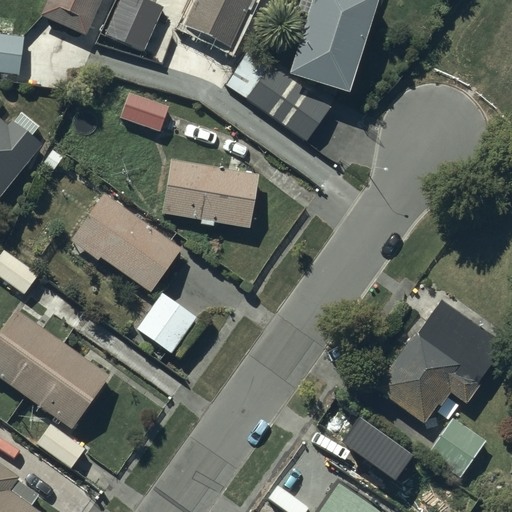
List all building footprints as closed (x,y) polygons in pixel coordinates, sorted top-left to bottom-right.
[(41,0),(38,8),(85,30),(98,0),(41,0)] [(152,0),(118,0),(105,30),(142,46),(161,4),(152,0)] [(192,0),(183,20),(228,42),(248,0),(192,0)] [(306,0),(287,64),(347,81),(370,0),(306,0)] [(0,29),(0,68),(17,70),(15,79),(63,85),(66,56),(46,53),(48,42),(22,39),(23,32),(0,29)] [(363,116),(334,100),(331,104),(250,46),(225,82),(338,163),(363,116)] [(128,87),(119,113),(158,128),(168,102),(128,87)] [(0,190),(42,139),(32,131),(39,123),(20,108),(13,117),(10,115),(6,120),(0,115),(0,190)] [(255,169),(168,156),(161,208),(199,213),(198,219),(211,221),(212,216),(248,222),(255,169)] [(100,251),(148,286),(179,243),(102,188),(68,235),(97,255),(100,251)] [(3,247),(0,251),(0,274),(22,291),(37,271),(3,247)] [(161,288),(135,325),(171,350),(196,313),(161,288)] [(389,358),(372,382),(423,418),(437,399),(439,401),(449,387),(466,399),(505,343),(438,296),(393,360),(389,358)] [(17,304),(0,327),(0,372),(70,423),(112,365),(90,349),(86,355),(17,304)] [(485,436),(451,413),(425,453),(460,475),(485,436)] [(49,420),(35,439),(70,463),(83,444),(49,420)] [(0,511),(43,511),(8,487),(18,473),(0,459),(0,511)] [(336,470),(306,511),(403,511),(396,506),(393,510),(382,503),(389,493),(369,479),(362,488),(336,470)]
